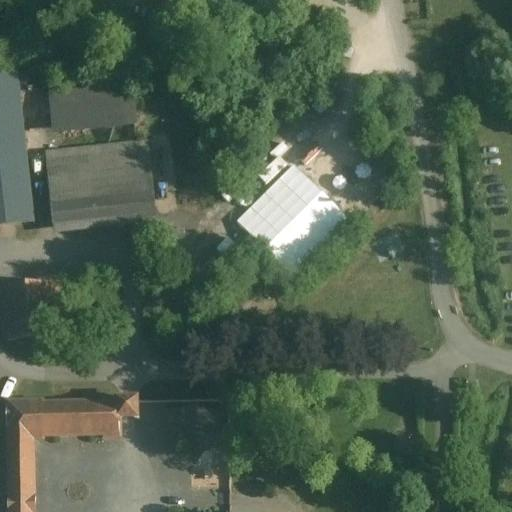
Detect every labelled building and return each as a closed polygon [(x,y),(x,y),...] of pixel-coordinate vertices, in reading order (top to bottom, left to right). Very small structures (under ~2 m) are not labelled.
[(16,63),(0,64),(0,227),(33,224),(18,86),(16,63)] [(130,75),(50,84),(56,138),(136,129),(130,75)] [(58,156),(47,157),(56,238),(79,235),(157,226),(147,146),(138,146),(58,156)] [(55,286),(0,293),(0,309),(3,343),(62,336),(55,286)] [(33,511),(33,442),(43,442),(44,440),(104,438),(105,441),(120,441),(120,422),(140,422),(140,402),(103,403),(103,406),(43,407),(41,404),(8,405),(9,511),(33,511)]
